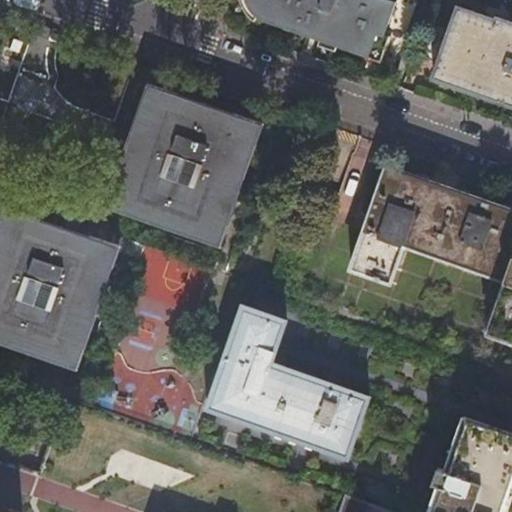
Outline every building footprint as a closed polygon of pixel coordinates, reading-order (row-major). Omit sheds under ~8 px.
[(246,0),(248,3),(249,7),(251,9),(254,12),(256,14),(259,16),(263,19),(309,35),(377,58),(395,1),(393,0),(246,0)] [(511,23),(495,17),(495,19),(457,6),(433,77),(511,103),(511,23)] [(44,110),(53,85),(22,74),(30,52),(2,42),(0,47),(0,99),(7,102),(8,98),(44,110)] [(210,110),(173,97),(147,171),(226,198),(252,124),(210,110)] [(350,269),(388,283),(402,244),(505,279),(486,333),(511,341),(511,208),(468,194),(387,166),(350,269)] [(115,205),(189,230),(200,200),(126,175),(115,205)] [(29,221),(3,295),(83,323),(109,248),(64,232),(29,221)] [(0,338),(46,354),(56,325),(0,305),(0,338)] [(264,315),(241,307),(206,407),(347,457),(368,398),(270,364),(285,322),(264,315)] [(438,485),(428,511),(500,511),(510,486),(511,480),(511,431),(462,415),(443,468),(437,466),(431,483),(438,485)]
